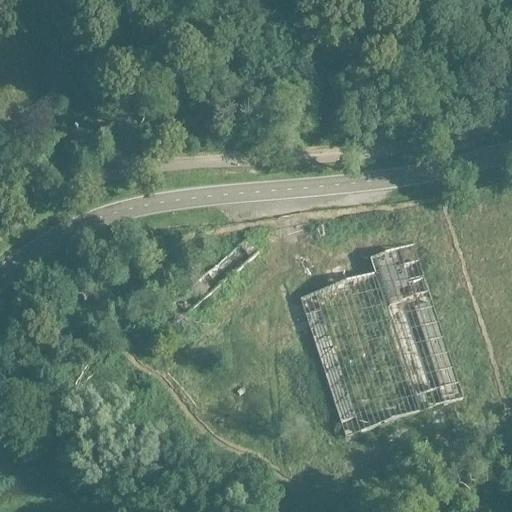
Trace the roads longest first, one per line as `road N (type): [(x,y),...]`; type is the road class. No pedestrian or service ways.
road 1 (tertiary): [(0,279),(68,231),(143,205),(368,181),(511,150)]
road 2 (unknown): [(0,217),(63,182),(137,160),(452,130),(511,105)]
